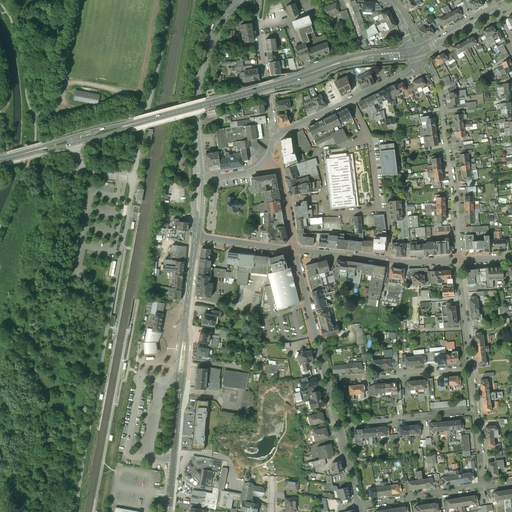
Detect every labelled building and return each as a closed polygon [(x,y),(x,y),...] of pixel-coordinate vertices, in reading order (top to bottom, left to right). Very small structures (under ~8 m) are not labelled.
[(355,0),(350,2),(354,13),(359,12),(355,0)] [(413,0),(405,4),(408,9),(415,5),(414,3),(413,0)] [(474,0),(469,3),(469,4),(471,7),(472,10),(477,8),(474,0)] [(375,3),(363,2),(363,11),(373,12),(375,12),(375,5),(375,3)] [(292,4),(285,7),(290,18),(299,15),(295,3),(292,4)] [(336,3),(323,8),(327,18),(340,13),(336,3)] [(458,8),(453,11),(457,18),(462,15),(461,12),(459,10),(458,8)] [(346,10),(340,13),(343,21),(349,18),(346,10)] [(388,10),(381,14),(383,17),(384,19),(391,15),(388,10)] [(451,12),(448,13),(452,20),(457,18),(453,11),(451,12)] [(359,12),(354,13),(358,25),(363,23),(359,12)] [(446,15),(444,16),(448,23),(452,20),(448,13),(446,15)] [(391,15),(384,19),(386,22),(387,24),(394,20),(391,15)] [(448,23),(444,16),(439,19),(441,24),(443,26),(448,23)] [(308,17),(293,23),(295,30),(297,29),(301,41),(300,45),(295,47),(300,61),(306,59),(307,61),(329,53),(325,35),(316,38),(308,17)] [(394,20),(387,24),(389,29),(390,29),(397,25),(394,20)] [(421,20),(415,23),(419,29),(424,26),(421,20)] [(376,23),(365,29),(366,31),(375,27),(380,24),(379,21),(376,23)] [(251,23),(241,25),(243,43),(254,41),(251,23)] [(363,23),(358,25),(364,39),(369,37),(366,31),(365,29),(363,23)] [(492,25),(487,28),(491,35),(496,33),(495,31),(492,25)] [(430,26),(425,29),(429,36),(434,33),(433,30),(431,27),(430,26)] [(379,33),(375,27),(366,31),(369,37),(379,33)] [(487,28),(482,31),(484,34),(485,37),(486,38),(491,35),(487,28)] [(425,29),(420,31),(424,39),(429,36),(425,29)] [(234,31),(228,32),(229,40),(235,39),(235,37),(237,36),(237,33),(235,33),(234,31)] [(491,35),(486,38),(485,39),(488,45),(494,41),(492,38),(491,35)] [(473,36),(468,39),(472,46),(474,45),(477,43),(475,39),(473,36)] [(275,38),(265,40),(267,52),(271,51),(277,50),(275,38)] [(468,39),(463,42),(467,49),(469,48),(472,46),(468,39)] [(365,40),(358,42),(361,48),(367,46),(365,40)] [(463,42),(458,45),(462,52),(464,50),(467,49),(463,42)] [(458,45),(453,48),(455,52),(457,55),(462,52),(458,45)] [(267,52),(269,63),(277,61),(279,61),(278,57),(275,58),(274,56),(272,56),(271,51),(267,52)] [(444,52),(439,55),(443,63),(448,60),(447,58),(446,56),(444,52)] [(443,63),(439,55),(434,58),(438,65),(443,63)] [(509,59),(501,63),(503,66),(504,68),(511,65),(509,59)] [(277,61),(269,63),(271,76),(281,74),(280,69),(279,61),(277,61)] [(365,68),(359,68),(355,69),(359,77),(363,75),(363,74),(367,73),(365,68)] [(253,69),(244,71),(244,72),(246,82),(249,82),(260,80),(258,69),(253,69)] [(367,73),(363,74),(363,75),(368,86),(374,84),(372,78),(370,72),(367,73)] [(453,75),(455,80),(462,77),(459,72),(453,75)] [(354,74),(347,76),(348,81),(348,82),(349,83),(356,80),(354,74)] [(359,77),(356,78),(361,89),(368,86),(363,75),(359,77)] [(347,76),(334,82),(341,96),(351,91),(349,83),(348,82),(348,81),(347,76)] [(426,84),(422,77),(417,79),(421,87),(426,84)] [(417,79),(412,82),(413,84),(415,89),(421,87),(417,79)] [(409,86),(406,87),(403,82),(396,85),(400,93),(403,92),(406,97),(412,93),(411,91),(409,86)] [(396,84),(391,86),(389,87),(391,99),(395,98),(395,97),(394,96),(400,93),(396,85),(396,84)] [(313,87),(307,89),(309,95),(316,93),(313,87)] [(389,87),(379,92),(383,100),(384,99),(385,100),(391,99),(389,87)] [(100,95),(75,90),(73,100),(98,106),(100,95)] [(379,92),(374,95),(378,102),(383,100),(379,92)] [(317,96),(310,100),(311,101),(316,111),(326,107),(320,95),(317,96)] [(374,95),(365,99),(368,106),(369,107),(378,102),(374,95)] [(365,99),(358,102),(361,109),(365,107),(367,106),(368,106),(365,99)] [(289,100),(275,102),(276,111),(281,110),(291,108),(289,100)] [(311,101),(304,104),(307,116),(316,111),(311,101)] [(263,105),(250,107),(251,110),(254,109),(255,114),(264,113),(263,105)] [(347,108),(335,114),(340,124),(342,123),(352,118),(347,108)] [(396,123),(393,109),(389,110),(383,111),(384,113),(385,117),(387,117),(386,114),(391,113),(392,118),(385,119),(386,125),(396,123)] [(286,114),(277,115),(278,125),(282,127),(290,124),(286,114)] [(335,114),(324,119),(328,128),(329,131),(333,129),(332,128),(340,124),(335,114)] [(265,116),(256,117),(257,125),(260,124),(266,123),(265,116)] [(324,119),(316,123),(320,131),(325,129),(328,128),(324,119)] [(316,123),(308,127),(312,135),(317,133),(320,131),(316,123)] [(249,140),(257,139),(262,138),(260,124),(257,125),(251,126),(251,125),(248,126),(237,127),(231,127),(216,129),(218,144),(228,143),(249,140)] [(152,129),(147,128),(144,143),(150,144),(152,129)] [(342,129),(331,134),(336,144),(336,145),(348,139),(342,129)] [(302,130),(282,140),(281,141),(281,142),(283,157),(292,153),(293,152),(293,149),(302,144),(303,146),(309,144),(302,130)] [(319,138),(314,140),(316,145),(325,141),(324,139),(325,139),(324,138),(323,136),(319,138)] [(428,136),(424,137),(425,147),(438,145),(437,141),(429,142),(428,136)] [(257,139),(249,140),(250,147),(253,147),(256,149),(259,145),(257,143),(257,139)] [(249,140),(228,143),(228,145),(228,148),(235,147),(240,146),(240,148),(247,148),(250,147),(249,140)] [(382,176),(397,175),(394,143),(379,145),(382,176)] [(302,144),(293,149),(293,152),(292,153),(293,154),(295,154),(307,149),(311,148),(309,144),(303,146),(302,144)] [(265,149),(259,145),(256,149),(255,150),(261,154),(265,149)] [(240,146),(235,147),(235,154),(229,155),(229,158),(230,160),(230,168),(242,166),(241,160),(241,158),(240,148),(240,146)] [(219,152),(205,154),(206,162),(208,162),(208,167),(220,165),(219,157),(219,152)] [(292,153),(283,157),(284,168),(294,165),(304,162),(305,162),(303,154),(295,156),(295,154),(293,154),(292,153)] [(325,158),(331,209),(356,206),(350,155),(329,157),(325,158)] [(229,158),(223,159),(222,157),(219,157),(220,165),(221,169),(230,168),(230,160),(229,158)] [(305,162),(304,162),(306,168),(316,165),(317,165),(315,158),(305,162)] [(304,162),(294,165),(296,171),(306,168),(304,162)] [(440,164),(432,165),(433,168),(433,173),(434,182),(440,181),(443,180),(440,164)] [(284,168),(284,169),(286,176),(285,177),(288,188),(293,186),(304,183),(309,182),(307,177),(296,180),(296,178),(298,177),(296,171),(294,165),(284,168)] [(306,168),(296,171),(298,177),(296,178),(296,180),(307,177),(318,174),(316,165),(306,168)] [(275,174),(263,176),(266,191),(277,189),(275,174)] [(318,174),(307,177),(309,182),(312,182),(319,180),(318,174)] [(263,176),(251,178),(252,185),(254,192),(253,194),(264,192),(266,191),(263,176)] [(304,183),(293,186),(288,188),(288,192),(289,191),(292,194),(318,192),(320,188),(319,180),(312,182),(309,182),(304,183)] [(144,189),(136,188),(135,197),(136,197),(136,201),(141,202),(144,189)] [(266,191),(264,192),(265,197),(279,195),(277,189),(266,191)] [(402,200),(389,201),(390,220),(397,220),(403,220),(407,219),(407,216),(406,196),(402,196),(402,200)] [(233,201),(233,197),(228,197),(228,212),(238,212),(238,207),(242,207),(243,206),(244,206),(244,205),(244,204),(243,203),(242,202),(241,202),(238,202),(238,201),(233,201)] [(280,201),(268,202),(269,213),(273,213),(282,212),(282,211),(281,211),(281,208),(281,205),(280,204),(279,201),(280,201)] [(301,206),(295,206),(296,219),(306,218),(308,218),(308,213),(307,210),(307,205),(307,201),(302,201),(302,202),(301,203),(301,206)] [(472,201),(464,202),(465,213),(473,213),(473,209),(473,204),(472,201)] [(266,203),(259,203),(261,213),(264,213),(269,213),(268,202),(266,203)] [(317,204),(307,205),(307,210),(312,210),(312,213),(308,213),(308,218),(309,218),(317,218),(317,204)] [(282,212),(273,213),(269,213),(264,213),(264,225),(266,225),(267,225),(271,225),(273,225),(273,227),(277,227),(280,227),(284,227),(282,212)] [(383,239),(383,240),(386,240),(386,231),(384,215),(375,215),(374,225),(381,226),(381,235),(380,238),(383,239)] [(361,216),(354,216),(355,234),(359,234),(362,234),(362,233),(362,227),(361,216)] [(417,216),(407,216),(407,219),(408,228),(418,227),(417,216)] [(306,218),(296,219),(298,233),(303,233),(304,233),(303,229),(308,228),(308,225),(306,226),(306,223),(306,218)] [(403,220),(397,220),(397,224),(397,225),(398,227),(397,228),(398,229),(398,230),(397,231),(398,232),(398,233),(397,234),(398,235),(398,236),(397,237),(398,238),(398,239),(397,239),(396,240),(396,243),(404,243),(403,220)] [(189,223),(178,222),(177,230),(188,231),(189,223)] [(266,225),(264,225),(264,228),(260,228),(260,232),(264,232),(263,242),(268,242),(269,233),(270,233),(271,225),(267,225),(266,225)] [(285,232),(284,227),(280,227),(277,227),(276,235),(277,236),(277,233),(280,233),(285,232)] [(367,233),(367,239),(369,239),(369,235),(374,235),(374,227),(362,227),(362,233),(367,233)] [(418,227),(408,228),(409,237),(413,237),(414,237),(414,233),(420,232),(425,232),(424,227),(418,227)] [(328,234),(317,233),(316,239),(316,241),(319,241),(318,246),(327,247),(328,235),(328,234)] [(280,238),(277,238),(277,236),(276,235),(275,243),(284,244),(285,244),(286,243),(286,241),(285,237),(280,238)] [(337,236),(328,235),(327,247),(336,248),(337,239),(337,236)] [(473,235),(464,235),(465,250),(473,250),(473,241),(473,235)] [(314,238),(305,237),(304,245),(313,246),(313,239),(314,238)] [(442,241),(436,242),(437,254),(448,253),(447,243),(448,243),(447,238),(445,238),(445,241),(442,241)] [(341,240),(337,239),(336,248),(348,250),(349,241),(346,240),(346,239),(343,239),(343,240),(341,240)] [(359,242),(352,241),(353,239),(349,239),(349,241),(348,250),(357,251),(362,251),(362,242),(359,242)] [(383,240),(374,239),(373,241),(373,251),(384,252),(384,247),(385,247),(385,246),(386,246),(386,240),(383,240)] [(497,240),(493,240),(493,249),(505,248),(505,240),(502,240),(497,240)] [(367,241),(362,241),(362,242),(362,251),(373,251),(373,241),(367,241)] [(484,241),(473,241),(473,250),(484,249),(484,241)] [(396,243),(392,242),(391,253),(396,254),(395,256),(410,258),(409,245),(409,244),(404,243),(396,243)] [(436,242),(426,242),(426,244),(423,244),(423,255),(437,254),(436,242)] [(423,244),(413,245),(414,255),(423,255),(423,244)] [(162,260),(161,269),(164,269),(164,264),(173,265),(176,266),(176,261),(185,262),(186,247),(170,246),(170,248),(161,247),(160,260),(162,260)] [(211,249),(201,248),(200,258),(211,260),(212,253),(211,252),(211,249)] [(240,254),(228,253),(227,263),(229,263),(229,265),(233,265),(232,270),(238,271),(240,254)] [(281,255),(271,253),(270,254),(269,257),(273,272),(290,268),(288,260),(282,256),(283,254),(281,255)] [(255,255),(240,254),(238,271),(249,272),(251,273),(252,263),(254,263),(255,255)] [(269,257),(255,255),(254,263),(253,273),(261,274),(267,274),(267,273),(273,272),(269,257)] [(211,260),(200,258),(199,266),(210,268),(211,260)] [(326,261),(316,263),(319,274),(324,273),(329,271),(326,261)] [(347,262),(336,261),(335,267),(335,268),(336,268),(335,272),(346,273),(346,272),(347,262)] [(355,263),(347,262),(346,272),(354,273),(355,269),(355,263)] [(316,263),(305,266),(308,277),(313,276),(319,274),(316,263)] [(373,265),(362,263),(361,273),(365,274),(368,274),(371,275),(372,275),(373,265)] [(385,267),(373,265),(372,275),(371,275),(371,276),(367,294),(369,294),(377,296),(379,296),(382,284),(383,277),(384,275),(384,276),(385,267)] [(210,268),(199,266),(198,275),(210,276),(213,276),(214,268),(210,268)] [(226,270),(214,268),(213,276),(225,277),(226,272),(226,270)] [(273,272),(267,273),(267,274),(267,277),(267,283),(268,286),(264,287),(260,312),(271,310),(272,314),(276,313),(275,309),(299,302),(290,268),(273,272)] [(404,270),(391,268),(389,278),(400,279),(402,279),(403,280),(403,275),(404,270)] [(485,268),(466,271),(466,277),(466,280),(467,280),(468,287),(473,287),(473,284),(479,283),(479,280),(486,279),(485,268)] [(498,268),(485,268),(486,279),(486,280),(492,280),(499,279),(498,268)] [(355,269),(354,273),(346,272),(346,273),(346,274),(346,281),(353,282),(355,269)] [(426,269),(408,270),(407,276),(406,276),(408,277),(411,277),(415,276),(415,275),(420,275),(420,276),(424,276),(425,280),(424,281),(424,285),(429,285),(429,284),(428,271),(426,272),(426,269)] [(450,270),(441,271),(442,280),(444,280),(444,281),(446,281),(446,282),(447,282),(447,281),(448,281),(448,279),(451,279),(450,270)] [(247,285),(249,272),(238,271),(237,279),(236,284),(247,285)] [(346,273),(335,272),(332,271),(333,277),(335,282),(346,283),(346,281),(346,274),(346,273)] [(441,271),(431,271),(431,283),(442,283),(442,280),(441,271)] [(210,276),(198,275),(196,295),(211,297),(213,283),(209,283),(210,276)] [(420,275),(415,275),(415,276),(411,277),(412,281),(413,281),(413,284),(413,286),(415,286),(424,285),(424,281),(425,280),(424,276),(420,276),(420,275)] [(313,276),(308,277),(311,289),(319,287),(322,286),(320,278),(314,280),(313,276)] [(324,277),(320,278),(322,286),(324,294),(329,293),(337,291),(335,282),(333,277),(325,279),(324,277)] [(183,279),(173,278),(172,288),(181,289),(183,279)] [(404,285),(405,282),(402,281),(402,279),(400,279),(399,283),(389,282),(387,292),(385,301),(400,303),(403,290),(404,285)] [(330,296),(329,293),(324,294),(322,286),(319,287),(320,290),(322,298),(330,296)] [(180,300),(181,289),(172,288),(169,288),(168,297),(180,300)] [(320,290),(311,292),(313,300),(322,298),(320,290)] [(322,298),(313,300),(316,309),(330,306),(329,303),(327,304),(326,300),(323,301),(322,298)] [(376,300),(368,299),(368,298),(366,298),(365,301),(366,302),(365,305),(377,306),(378,299),(376,299),(376,300)] [(470,300),(469,300),(470,309),(478,308),(477,299),(470,300)] [(153,301),(152,309),(151,314),(151,315),(146,338),(145,342),(144,342),(145,354),(156,353),(155,342),(157,342),(161,333),(159,332),(161,325),(162,325),(162,322),(161,322),(163,314),(165,303),(158,302),(156,302),(153,301)] [(258,303),(252,302),(249,315),(256,317),(258,303)] [(453,304),(450,305),(450,303),(445,303),(446,305),(447,307),(446,307),(447,316),(456,315),(455,309),(455,306),(453,306),(453,304)] [(478,308),(470,309),(471,318),(473,317),(478,317),(479,317),(479,315),(478,308)] [(325,310),(317,312),(321,328),(323,337),(339,333),(337,325),(332,326),(322,329),(319,315),(326,313),(325,310)] [(221,312),(212,311),(211,315),(216,316),(216,318),(220,319),(221,312)] [(326,313),(319,315),(322,329),(332,326),(329,315),(328,313),(326,313)] [(211,315),(204,314),(202,324),(214,326),(216,318),(216,316),(211,315)] [(456,315),(447,316),(448,322),(448,325),(455,324),(457,324),(456,321),(456,315)] [(211,332),(201,330),(199,342),(209,344),(210,338),(211,332)] [(219,339),(210,338),(209,344),(210,344),(210,346),(216,347),(217,343),(219,343),(219,341),(219,339)] [(483,342),(475,343),(476,350),(484,349),(484,347),(483,342)] [(209,349),(198,347),(196,355),(203,356),(207,357),(209,349)] [(484,349),(476,350),(477,357),(477,358),(485,357),(485,352),(484,349)] [(301,350),(300,350),(296,359),(299,360),(299,361),(299,362),(300,363),(301,363),(302,363),(304,371),(310,369),(309,366),(308,362),(312,361),(313,360),(311,351),(306,352),(304,351),(301,350)] [(453,354),(446,355),(447,363),(455,362),(455,361),(455,355),(455,354),(453,354)] [(446,355),(437,356),(438,362),(438,364),(447,363),(446,355)] [(422,356),(413,357),(414,365),(423,364),(423,363),(422,357),(422,356)] [(405,357),(404,357),(404,358),(405,364),(405,366),(414,365),(413,357),(405,357)] [(485,357),(477,358),(478,365),(479,364),(485,364),(486,364),(485,357)] [(383,359),(381,360),(382,368),(391,367),(391,366),(390,360),(390,359),(383,359)] [(381,360),(372,360),(373,367),(373,369),(382,368),(381,360)] [(275,365),(268,364),(268,363),(266,362),(265,372),(275,373),(275,372),(277,372),(278,364),(276,364),(275,365)] [(357,363),(353,363),(354,371),(362,371),(362,366),(361,366),(360,362),(357,363)] [(200,369),(196,368),(195,388),(206,389),(208,369),(200,369)] [(208,369),(206,389),(218,390),(219,378),(217,378),(218,370),(208,369)] [(248,374),(225,370),(223,385),(246,388),(248,374)] [(457,376),(448,377),(449,385),(457,385),(458,385),(458,384),(457,378),(457,376)] [(448,377),(439,378),(439,379),(440,385),(440,386),(449,385),(448,377)] [(310,380),(301,382),(303,388),(307,387),(308,387),(310,387),(311,386),(317,384),(316,378),(310,380)] [(425,380),(416,381),(417,389),(423,389),(426,388),(425,381),(425,380)] [(416,381),(407,382),(408,389),(408,390),(410,390),(417,389),(416,381)] [(393,383),(384,384),(384,392),(392,391),(393,391),(393,390),(393,384),(393,383)] [(384,384),(375,385),(376,393),(384,392),(384,384)] [(356,385),(349,386),(347,386),(348,391),(349,391),(350,394),(353,394),(357,394),(356,385)] [(363,385),(356,385),(357,394),(360,393),(363,393),(364,393),(363,391),(363,389),(365,389),(364,385),(363,386),(363,385)] [(489,389),(480,390),(481,390),(482,397),(490,396),(489,393),(489,389)] [(245,391),(244,399),(255,401),(255,392),(245,391)] [(320,395),(312,397),(313,400),(315,408),(318,407),(318,408),(321,408),(320,406),(323,406),(320,395)] [(490,396),(482,397),(482,404),(490,404),(490,399),(490,396)] [(196,401),(192,449),(204,450),(208,402),(196,401)] [(244,402),(242,410),(256,412),(255,404),(244,402)] [(237,415),(220,412),(219,427),(234,429),(237,415)] [(322,413),(315,415),(315,414),(313,415),(308,417),(310,425),(324,422),(322,413)] [(499,419),(500,426),(507,425),(506,423),(509,423),(508,418),(499,419)] [(453,421),(445,422),(446,430),(449,430),(453,429),(453,421)] [(445,422),(438,423),(439,431),(443,430),(446,430),(445,422)] [(417,425),(408,426),(409,434),(418,433),(417,427),(417,425)] [(408,426),(399,427),(400,428),(400,434),(400,435),(401,435),(409,434),(408,426)] [(325,428),(314,431),(316,441),(328,438),(325,428)] [(378,428),(371,428),(372,437),(375,436),(379,436),(378,428)] [(486,430),(484,430),(485,439),(493,438),(493,433),(492,429),(486,430)] [(468,435),(461,435),(463,451),(470,451),(468,435)] [(493,438),(485,439),(486,448),(488,447),(494,447),(495,447),(493,438)] [(324,445),(316,447),(318,452),(318,453),(320,452),(322,459),(324,459),(334,456),(331,445),(325,446),(324,445)] [(216,460),(194,456),(192,463),(192,465),(202,467),(203,464),(215,466),(221,467),(226,468),(227,461),(216,460)] [(319,460),(311,462),(313,468),(326,464),(324,459),(322,459),(319,460)] [(503,460),(494,460),(494,462),(496,462),(497,469),(503,468),(504,468),(503,460)] [(340,461),(332,463),(332,467),(334,472),(334,473),(343,470),(340,461)] [(202,467),(192,465),(192,463),(190,463),(189,464),(188,466),(190,468),(191,468),(190,473),(188,473),(187,474),(187,476),(188,477),(189,478),(191,477),(191,475),(195,476),(199,481),(199,483),(201,484),(202,477),(200,477),(202,467)] [(215,466),(203,464),(202,467),(200,477),(202,477),(201,484),(199,483),(199,485),(209,487),(210,479),(212,479),(214,471),(215,466)] [(226,468),(221,467),(221,469),(222,469),(218,488),(217,489),(219,490),(222,490),(223,490),(228,468),(226,468)] [(497,469),(489,470),(490,477),(498,476),(498,474),(497,469)] [(470,473),(463,474),(464,482),(471,481),(471,480),(470,474),(470,473)] [(256,475),(246,474),(243,486),(254,488),(254,486),(256,475)] [(459,474),(456,475),(457,483),(464,482),(463,474),(459,474)] [(453,475),(448,476),(450,484),(457,483),(456,475),(453,475)] [(443,477),(442,477),(443,484),(443,485),(450,484),(448,476),(443,477)] [(429,478),(424,479),(424,483),(425,483),(426,487),(430,487),(429,485),(432,485),(432,483),(431,478),(429,478)] [(298,483),(284,480),(283,488),(297,491),(297,487),(296,487),(297,483),(298,483)] [(415,480),(407,482),(409,489),(412,488),(412,489),(415,489),(415,485),(416,484),(415,480)] [(397,484),(390,485),(392,493),(392,494),(399,493),(398,491),(397,485),(397,484)] [(386,486),(383,487),(384,495),(392,493),(390,485),(386,486)] [(254,488),(243,486),(242,494),(245,495),(244,501),(251,502),(252,495),(254,488)] [(262,488),(254,486),(254,488),(252,495),(261,496),(262,488)] [(347,487),(339,489),(339,490),(339,492),(341,497),(341,500),(350,498),(347,487)] [(380,487),(376,488),(377,496),(384,495),(383,487),(380,487)] [(376,488),(369,489),(370,496),(370,497),(377,496),(376,488)] [(223,490),(222,490),(219,506),(230,509),(232,499),(238,500),(236,509),(242,510),(244,501),(241,501),(242,494),(223,490)] [(508,490),(501,492),(502,499),(507,499),(509,498),(508,490)] [(206,492),(197,491),(196,497),(191,496),(190,502),(202,504),(203,498),(205,499),(206,492)] [(501,491),(494,492),(494,493),(495,499),(495,501),(502,499),(501,492),(501,491)] [(212,493),(206,492),(205,499),(203,498),(202,504),(201,506),(202,507),(210,508),(215,509),(218,494),(212,493)] [(474,495),(467,497),(468,505),(475,504),(474,496),(474,495)] [(327,511),(325,498),(322,498),(318,497),(321,511),(327,511)] [(467,497),(460,498),(461,506),(464,506),(468,505),(467,497)] [(294,498),(285,498),(285,511),(296,511),(296,507),(294,507),(294,498)] [(460,498),(452,499),(454,507),(461,506),(460,498)] [(452,499),(445,500),(446,501),(447,507),(447,508),(450,508),(454,507),(452,499)] [(251,502),(244,501),(242,510),(253,511),(252,511),(256,511),(257,508),(257,504),(251,502)]
